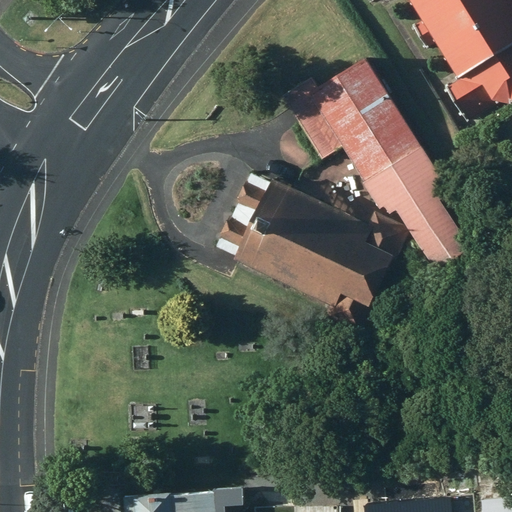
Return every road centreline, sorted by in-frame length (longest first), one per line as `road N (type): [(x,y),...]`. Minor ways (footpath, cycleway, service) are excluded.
road 1 (secondary): [(0,344),(12,265),(48,166)]
road 2 (secondary): [(180,0),(92,105)]
